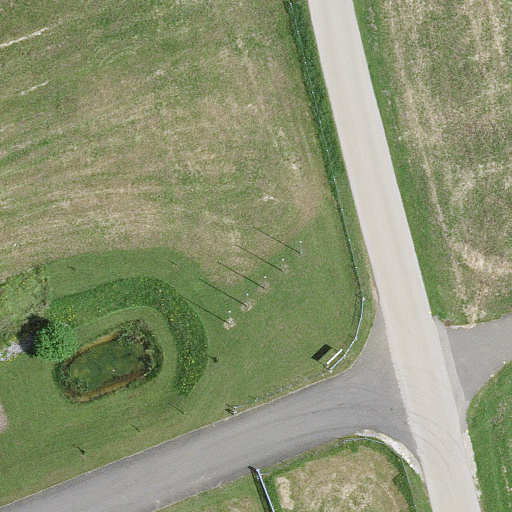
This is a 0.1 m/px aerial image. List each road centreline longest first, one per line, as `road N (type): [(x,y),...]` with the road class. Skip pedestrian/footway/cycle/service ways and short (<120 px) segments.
road 1 (unclassified): [(419,382),(328,0)]
road 2 (unclassified): [(451,511),(419,382)]
